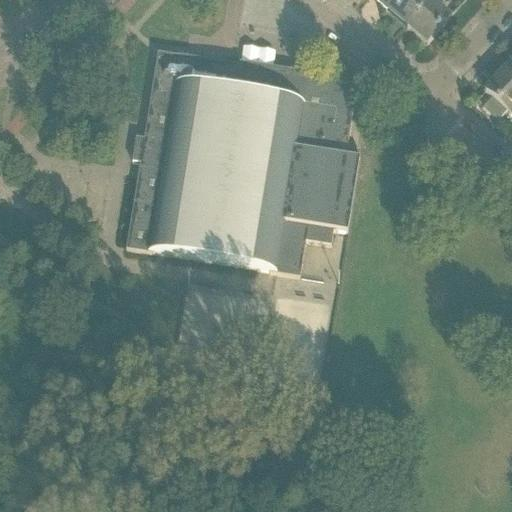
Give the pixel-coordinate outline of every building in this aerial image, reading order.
[(372,0),(388,13),(398,0),(372,0)] [(429,0),(398,0),(388,13),(407,29),(431,2),(429,0)] [(432,0),(431,2),(407,29),(427,46),(449,20),(436,9),(444,0),(432,0)] [(208,92),(212,65),(180,60),(181,55),(180,55),(179,60),(157,56),(143,142),(136,141),(132,165),(140,166),(126,253),(154,257),(154,256),(256,273),(269,275),(269,276),(299,281),(305,245),(307,229),(284,225),(298,133),(310,135),(313,118),(332,121),(331,128),(350,131),(357,88),(294,78),(293,78),(289,104),(208,92)] [(511,64),(502,75),(511,84),(511,64)] [(240,69),(212,65),(208,92),(289,104),(293,78),(294,78),(294,75),(290,74),(289,75),(240,67),(240,69)] [(511,84),(502,75),(485,94),(511,119),(511,84)] [(346,152),(350,131),(331,128),(332,121),(313,118),(310,135),(298,133),(284,225),(307,229),(305,245),(330,249),(333,235),(335,235),(335,234),(347,236),(359,162),(358,162),(359,154),(346,152)] [(222,309),(223,291),(186,290),(184,332),(214,333),(214,322),(192,321),(192,308),(222,309)]
